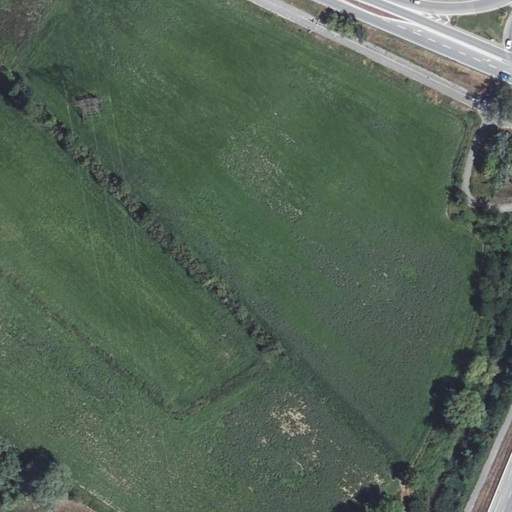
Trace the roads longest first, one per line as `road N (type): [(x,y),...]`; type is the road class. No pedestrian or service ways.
road 1 (secondary): [(328,0),(511,73)]
road 2 (secondary): [(511,56),(372,0)]
